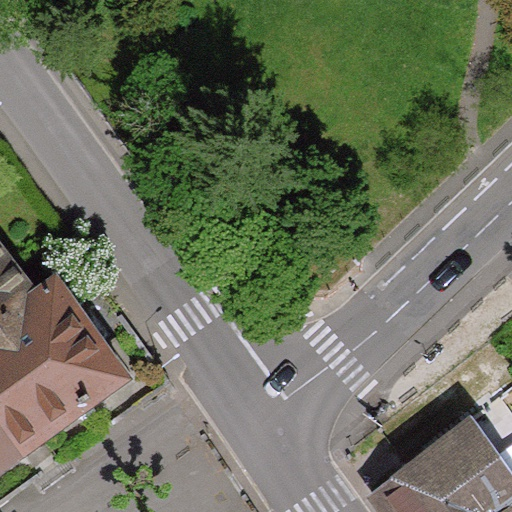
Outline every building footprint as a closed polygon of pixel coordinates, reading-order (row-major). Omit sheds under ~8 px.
[(0,325),(39,298),(19,273),(0,249),(0,325)] [(0,325),(0,399),(33,446),(124,381),(57,285),(39,298),(0,325)] [(0,470),(33,446),(0,399),(0,470)] [(371,492),(385,511),(496,511),(511,501),(511,485),(467,419),(404,467),(371,492)] [(511,511),(511,501),(496,511),(511,511)]
